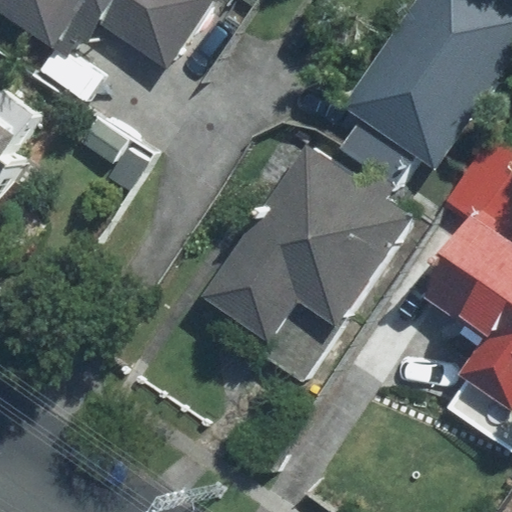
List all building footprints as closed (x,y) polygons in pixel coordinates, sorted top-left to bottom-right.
[(217,0),(3,0),(72,46),(83,28),(94,36),(106,17),(176,62),(217,0)] [(425,150),(444,163),(511,63),(511,0),(424,0),(355,103),(371,113),(350,144),(382,167),(404,182),(425,150)] [(0,193),(21,162),(12,155),(40,113),(1,87),(0,89),(0,193)] [(511,145),(498,136),(455,201),(483,219),(433,295),(497,336),(476,367),(511,391),(511,145)] [(404,182),(382,167),(371,181),(317,145),(217,291),(280,335),(271,348),(309,374),(418,213),(393,197),(404,182)] [(136,189),(154,160),(132,146),(114,175),(136,189)]
